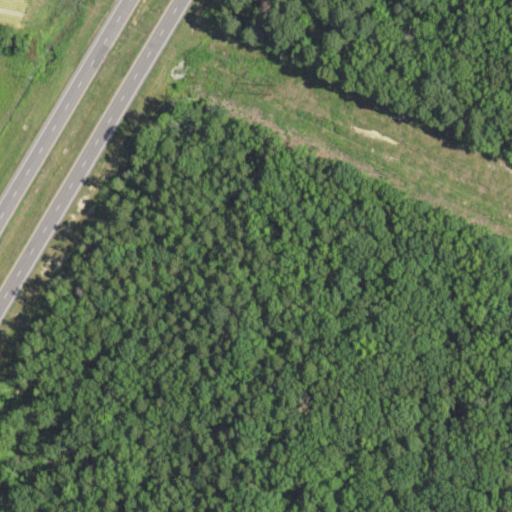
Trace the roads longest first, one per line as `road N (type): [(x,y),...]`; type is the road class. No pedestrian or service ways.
road 1 (primary): [(0,301),(180,0)]
road 2 (primary): [(126,0),(0,212)]
